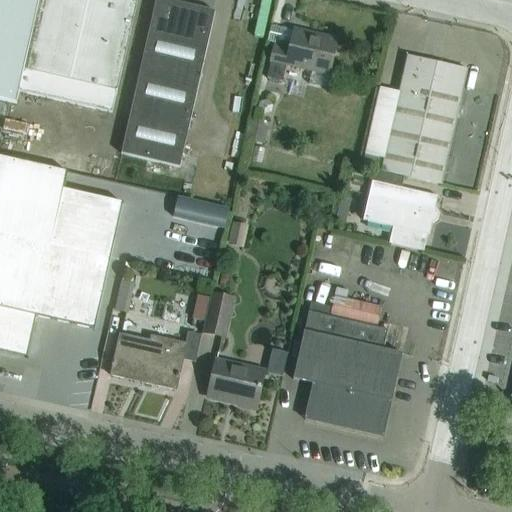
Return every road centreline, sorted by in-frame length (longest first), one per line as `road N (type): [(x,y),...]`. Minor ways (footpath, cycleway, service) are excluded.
road 1 (unclassified): [(420,511),(0,415)]
road 2 (unclassified): [(511,128),(430,511)]
